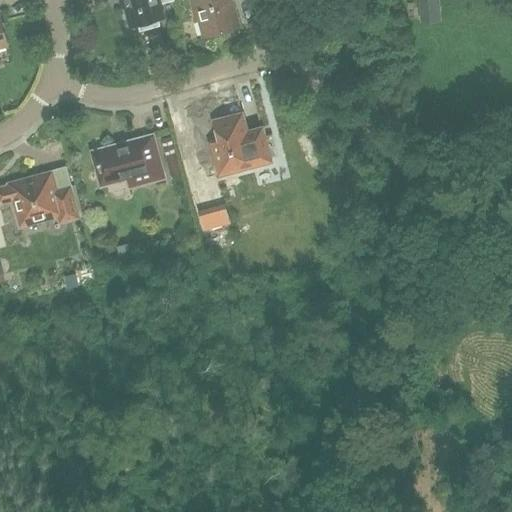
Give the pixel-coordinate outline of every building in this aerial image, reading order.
[(159,26),(158,21),(163,19),(159,5),(175,1),(174,0),(125,0),(133,27),(141,25),(143,31),(159,26)] [(240,28),(232,1),(236,0),(191,0),(197,22),(203,20),(208,36),(240,28)] [(419,0),(421,24),(440,22),(438,0),(419,0)] [(213,123),(218,141),(210,143),(220,177),(271,162),(261,126),(246,131),(242,115),(213,123)] [(172,176),(181,173),(171,138),(161,140),(167,161),(172,176)] [(132,188),(164,179),(153,139),(95,155),(104,185),(129,178),(132,188)] [(56,192),(51,175),(10,186),(0,189),(0,205),(14,201),(21,227),(58,217),(60,223),(79,218),(71,188),(56,192)]
